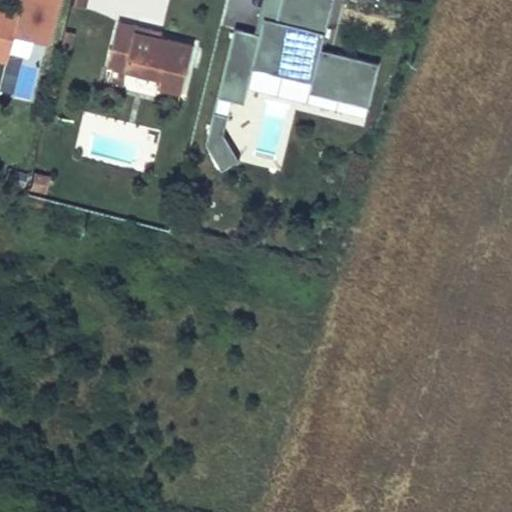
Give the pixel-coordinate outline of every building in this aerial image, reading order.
[(56,0),(18,0),(13,18),(15,19),(10,38),(44,47),(56,0)] [(225,135),(234,101),(246,104),(250,87),(367,115),(379,67),(322,53),(334,0),(265,0),(256,37),(235,31),(223,80),(218,97),(206,145),(226,170),(243,157),(225,135)] [(0,62),(3,63),(10,38),(15,19),(13,18),(0,15),(0,62)] [(164,39),(137,32),(138,27),(119,22),(108,68),(126,73),(162,82),(161,86),(185,93),(196,48),(164,39)] [(138,27),(137,32),(164,39),(165,33),(138,27)] [(126,73),(108,68),(104,85),(121,90),(126,73)] [(27,188),(41,192),(45,175),(31,172),(27,188)]
